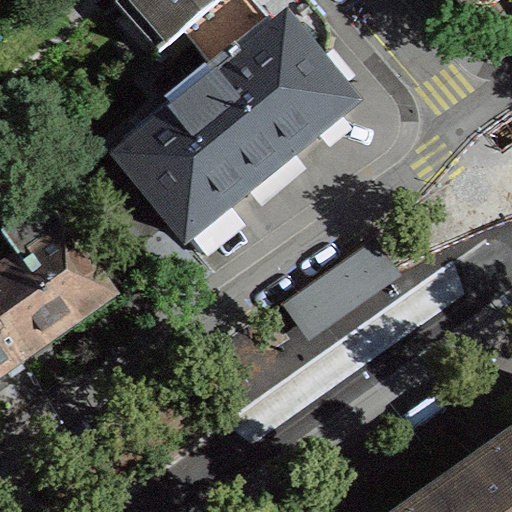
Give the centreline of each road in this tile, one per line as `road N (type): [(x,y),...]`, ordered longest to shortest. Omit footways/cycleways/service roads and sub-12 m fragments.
road 1 (residential): [(484,131),(0,476)]
road 2 (secondary): [(177,511),(511,271)]
road 3 (residential): [(373,0),(484,131)]
